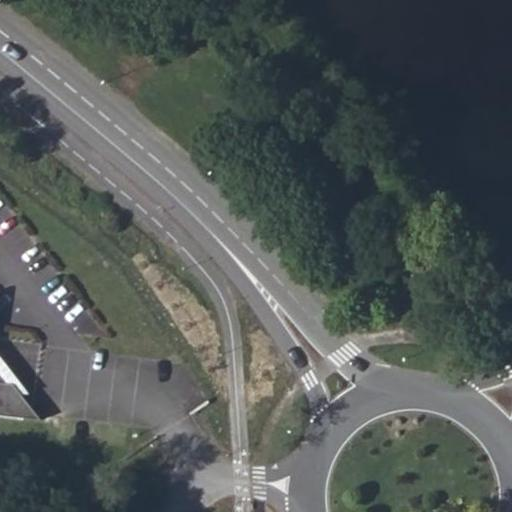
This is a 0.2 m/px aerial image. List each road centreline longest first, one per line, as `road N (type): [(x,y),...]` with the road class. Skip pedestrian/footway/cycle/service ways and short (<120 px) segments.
road 1 (secondary): [(0,56),(166,193),(357,411)]
road 2 (secondary): [(476,418),(418,396),(357,411)]
